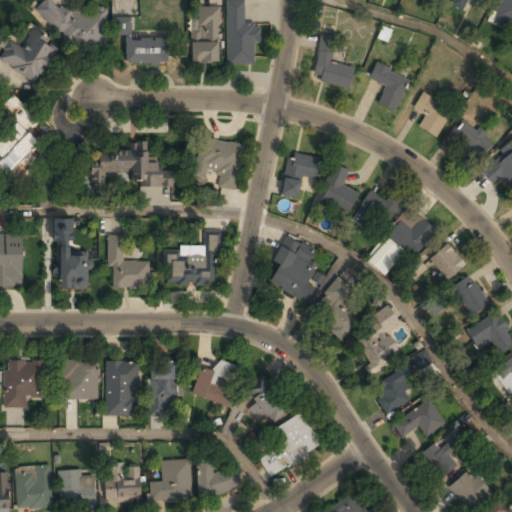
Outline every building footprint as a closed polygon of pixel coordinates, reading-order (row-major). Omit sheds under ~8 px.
[(488,0),(452,0),(450,6),(465,12),(469,1),(485,8),(488,0)] [(511,0),(499,0),(494,20),(511,25),(511,0)] [(225,2),(225,65),(253,65),(253,44),(260,44),(259,26),(242,26),(242,2),(225,2)] [(105,9),(91,9),(91,18),(72,18),(72,6),(39,6),(39,28),(62,28),(62,47),(105,47),(105,9)] [(217,8),(197,8),(197,31),(190,31),(190,64),(217,64),(217,8)] [(115,34),(130,34),(130,16),(114,17),(115,34)] [(0,64),(37,85),(58,47),(30,31),(20,49),(7,42),(0,54),(0,64)] [(329,63),(334,39),(321,36),(311,80),(348,88),(353,68),(329,63)] [(124,39),(124,65),(166,65),(166,39),(124,39)] [(377,103),(395,111),(409,78),(375,63),(368,79),(385,86),(377,103)] [(424,116),(418,126),(435,138),(452,112),(422,92),(412,108),(424,116)] [(0,176),(32,177),(35,116),(13,114),(12,129),(0,128),(0,176)] [(492,145),(465,118),(448,135),(475,162),(492,145)] [(234,191),(243,145),(201,137),(193,174),(218,179),(216,187),(234,191)] [(171,187),(170,171),(158,171),(157,157),(147,158),(146,143),(129,143),(129,151),(92,152),(93,176),(128,175),(128,188),(171,187)] [(501,177),(511,192),(511,145),(478,168),(490,185),(501,177)] [(321,158),(287,152),(280,196),(297,199),(301,177),(317,180),(321,158)] [(316,200),(347,215),(357,194),(341,186),(348,171),(333,164),(316,200)] [(397,203),(367,190),(355,217),(385,230),(397,203)] [(436,232),(420,218),(410,230),(400,221),(386,237),(412,259),(436,232)] [(21,234),(0,234),(0,288),(21,288),(21,234)] [(268,282),(299,300),(317,268),(290,253),(296,242),(285,236),(271,262),(278,265),(268,282)] [(120,237),(107,237),(108,290),(148,289),(148,263),(121,263),(120,237)] [(446,281),(464,265),(446,244),(428,260),(446,281)] [(56,252),(56,290),(88,290),(88,252),(56,252)] [(210,254),(164,254),(164,286),(210,286),(210,254)] [(405,269),(414,278),(425,268),(417,258),(405,269)] [(451,288),(472,316),(488,304),(468,276),(451,288)] [(355,318),(339,306),(351,291),(335,279),(309,314),(341,337),(355,318)] [(491,343),(497,354),(511,345),(511,338),(496,312),(465,330),(477,351),(491,343)] [(373,372),(391,361),(376,335),(382,331),(377,322),(353,336),(373,372)] [(511,357),(493,374),(511,396),(511,357)] [(212,371),(199,367),(191,395),(226,407),(239,368),(216,360),(212,371)] [(41,398),(42,362),(3,362),(3,430),(21,430),(21,398),(41,398)] [(96,400),(96,363),(61,363),(61,400),(96,400)] [(104,363),(104,417),(135,417),(135,363),(104,363)] [(176,365),(149,364),(147,416),(174,417),(176,365)] [(371,387),(386,415),(413,400),(398,372),(371,387)] [(255,402),(247,410),(256,420),(263,413),(272,423),(287,408),(258,379),(245,392),(255,402)] [(393,426),(402,439),(427,421),(418,408),(393,426)] [(274,473),(321,444),(301,412),(271,431),(280,445),(263,456),(274,473)] [(457,465),(437,441),(418,457),(438,481),(457,465)] [(195,461),(197,496),(238,494),(237,469),(213,470),(212,460),(195,461)] [(159,483),(148,483),(149,502),(187,501),(186,461),(159,462),(159,483)] [(50,508),(50,465),(13,466),(14,509),(50,508)] [(138,466),(103,466),(104,502),(138,502),(138,466)] [(93,487),(80,488),(79,471),(56,473),(58,508),(94,506),(93,487)] [(447,489),(470,511),(489,494),(465,471),(447,489)] [(8,511),(6,473),(0,473),(0,511),(8,511)] [(368,511),(351,491),(325,511),(368,511)] [(484,511),(507,511),(498,501),(484,511)]
